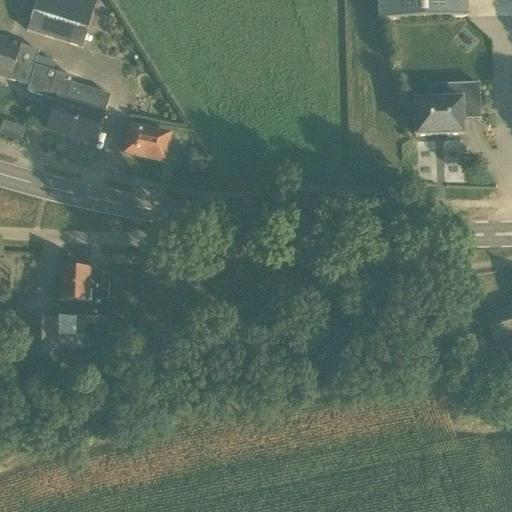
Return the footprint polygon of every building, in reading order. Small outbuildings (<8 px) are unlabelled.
[(36,0),(26,31),(82,50),(90,24),(66,16),(70,0),(36,0)] [(377,0),(378,21),(467,18),(466,0),(377,0)] [(0,78),(28,87),(26,93),(55,102),(46,131),(69,138),(77,109),(64,104),(71,79),(34,67),(35,66),(34,66),(38,52),(0,39),(0,78)] [(77,109),(69,138),(94,146),(104,115),(98,114),(102,100),(89,96),(93,85),(71,79),(64,104),(77,109)] [(460,96),(479,96),(478,85),(460,86),(460,96)] [(461,101),(414,102),(414,106),(410,106),(411,117),(414,117),(415,137),(462,136),(461,101)] [(130,128),(125,154),(145,158),(163,161),(169,136),(150,132),(130,128)] [(58,317),(106,319),(108,279),(94,278),(94,273),(89,273),(89,272),(60,271),(58,317)] [(494,343),(507,340),(511,355),(511,310),(487,317),(494,343)] [(24,320),(23,340),(22,351),(53,352),(53,348),(93,347),(93,339),(83,339),(83,335),(73,335),(73,334),(57,334),(58,322),(24,320)] [(466,412),(479,410),(486,409),(483,392),(475,393),(464,395),(466,412)]
